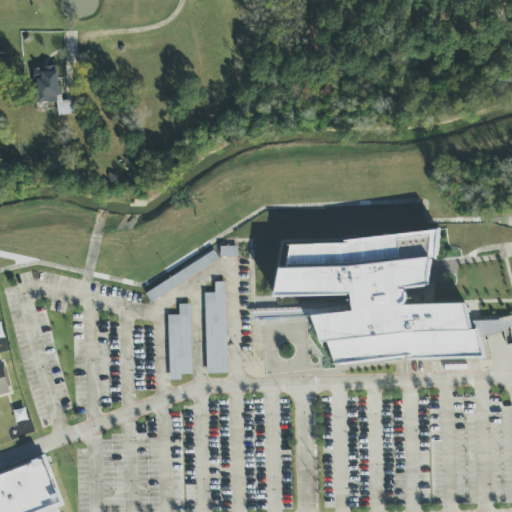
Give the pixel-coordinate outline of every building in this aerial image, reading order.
[(57,103),(58,116),(71,115),(70,101),(59,101),(57,67),(35,68),(36,104),(57,103)] [(482,357),(481,344),(476,331),(468,331),(467,303),(407,307),(406,295),(404,289),(424,288),(430,285),(429,258),(438,258),(437,234),(355,238),(342,243),(287,247),(288,269),(276,270),(277,299),(348,296),(351,294),(352,313),(326,315),(320,317),(313,317),(313,327),(322,348),(326,348),(334,365),(482,357)] [(227,375),(225,283),(214,283),(215,294),(204,294),(206,375),(227,375)] [(169,381),(181,381),(181,376),(192,375),(191,305),(178,305),(178,316),(168,316),(169,381)] [(0,396),(8,395),(2,363),(0,363),(0,396)] [(0,511),(48,511),(59,509),(45,461),(0,474),(0,511)]
